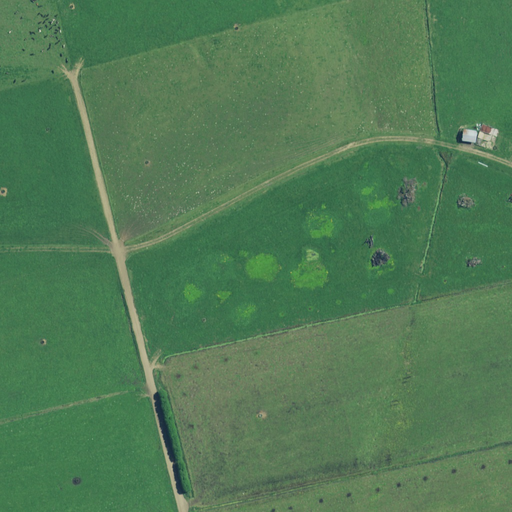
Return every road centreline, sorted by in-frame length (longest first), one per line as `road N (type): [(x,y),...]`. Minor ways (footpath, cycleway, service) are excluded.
road 1 (track): [(511,162),(388,133),(318,153),(130,249),(0,243)]
road 2 (track): [(130,249),(192,511)]
